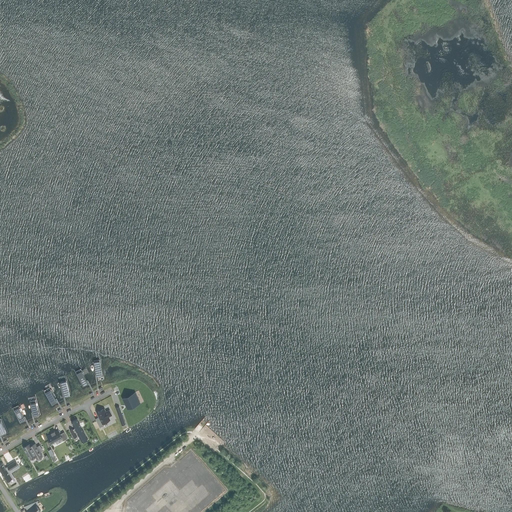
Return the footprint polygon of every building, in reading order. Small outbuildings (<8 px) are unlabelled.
[(102,376),(100,361),(94,362),(96,377),(102,376)] [(83,386),(88,384),(81,370),(76,373),(83,386)] [(70,395),(66,381),(60,383),(64,397),(70,395)] [(50,389),(45,392),(52,405),(57,402),(50,389)] [(127,410),(140,404),(135,392),(122,398),(127,410)] [(29,402),(33,416),(39,415),(35,400),(29,402)] [(19,407),(13,409),(20,423),(25,420),(19,407)] [(100,411),(97,413),(99,417),(95,419),(100,428),(104,426),(103,424),(110,420),(109,417),(112,415),(109,410),(106,412),(104,409),(100,411)] [(77,419),(71,422),(75,429),(73,430),(72,428),(70,430),(74,438),(76,437),(74,432),(76,431),(82,442),(88,439),(77,419)] [(65,443),(69,441),(65,435),(62,437),(60,433),(56,435),(56,434),(53,436),(53,437),(49,440),(53,447),(63,441),(65,443)] [(36,457),(41,454),(35,443),(30,446),(29,444),(23,447),(29,458),(35,455),(36,457)] [(3,463),(0,464),(0,471),(7,482),(12,478),(8,471),(9,470),(10,470),(18,465),(16,461),(7,466),(8,467),(6,468),(3,463)]
